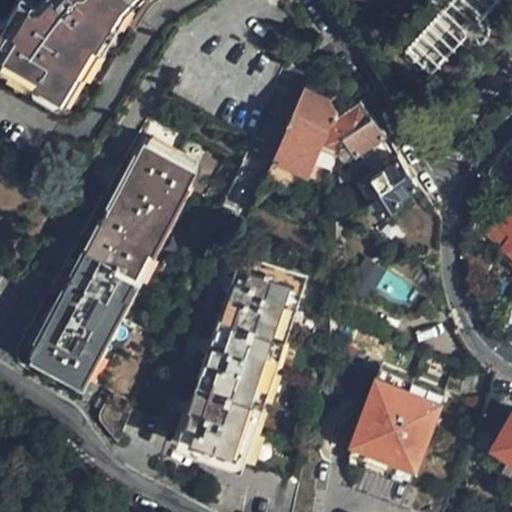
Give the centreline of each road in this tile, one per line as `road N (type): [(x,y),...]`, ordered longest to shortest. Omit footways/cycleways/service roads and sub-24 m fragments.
road 1 (residential): [(319,0),(455,200)]
road 2 (residential): [(0,371),(60,407),(128,480),(190,511)]
road 3 (tertiary): [(511,364),(469,328),(456,299),(448,231),(455,200)]
